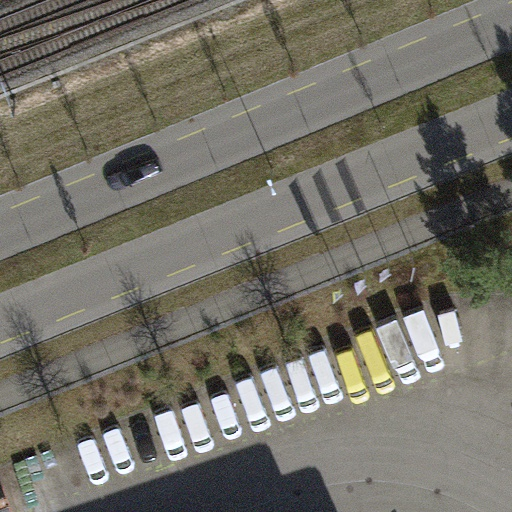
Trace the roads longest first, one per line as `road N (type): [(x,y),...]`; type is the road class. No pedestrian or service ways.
road 1 (primary): [(511,17),(0,230)]
road 2 (primary): [(0,331),(511,121)]
